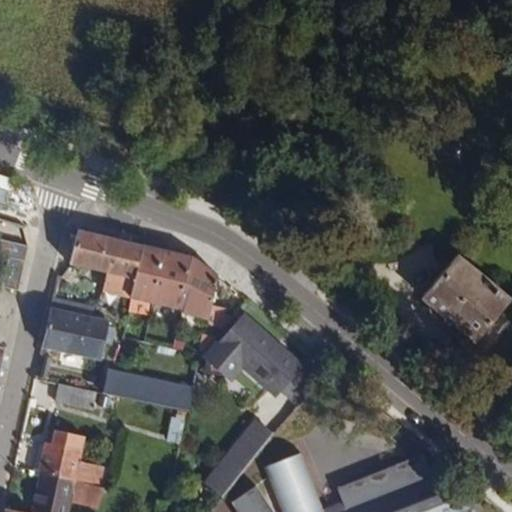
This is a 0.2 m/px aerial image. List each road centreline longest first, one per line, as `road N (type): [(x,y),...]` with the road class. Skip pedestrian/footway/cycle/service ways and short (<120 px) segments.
road 1 (residential): [(511,475),(213,233),(63,177)]
road 2 (residential): [(63,177),(0,469)]
